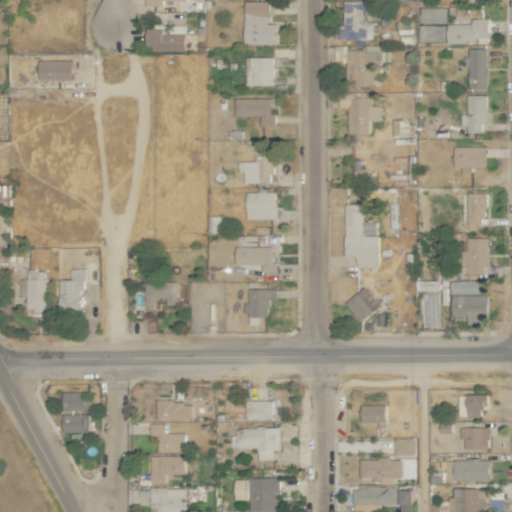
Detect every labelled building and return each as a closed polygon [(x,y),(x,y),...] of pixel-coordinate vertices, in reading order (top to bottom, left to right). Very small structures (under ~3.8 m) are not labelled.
[(269,2),(244,1),(243,44),(276,45),(276,24),(268,23),(269,2)] [(365,1),(343,1),(343,27),(339,27),(339,38),(372,38),(372,21),(365,21),(365,1)] [(445,41),(446,7),(419,6),(418,41),(445,41)] [(489,18),(472,18),(472,24),(447,24),(447,43),(488,43),(489,18)] [(185,50),(185,25),(167,25),(167,28),(145,28),(146,50),(185,50)] [(347,50),(347,77),(362,77),(362,84),(382,84),(382,51),(380,51),(380,45),(365,45),(365,50),(347,50)] [(486,48),(467,48),(467,89),(486,89),(486,48)] [(247,85),(273,85),(273,57),(247,57),(247,85)] [(72,60),(38,60),(39,81),(72,80),(72,60)] [(369,134),(368,121),(380,121),(379,106),(371,106),(371,97),(365,97),(365,92),(348,92),(349,135),(369,134)] [(487,95),(467,95),(466,114),(460,114),(460,125),(467,125),(466,132),(481,132),(482,122),(487,122),(487,95)] [(269,98),(234,98),(235,116),(260,116),(260,125),(275,125),(274,113),(270,113),(269,98)] [(243,183),(273,182),(272,144),(254,144),(254,161),(238,161),(238,172),(243,172),(243,183)] [(485,147),(453,147),(453,166),(484,167),(485,147)] [(276,218),(276,191),(266,192),(266,187),(261,187),(261,191),(245,192),(246,219),(276,218)] [(463,193),(464,226),(485,225),(484,193),(463,193)] [(363,204),(345,204),(344,256),(356,257),(356,267),(377,268),(378,222),(363,221),(363,204)] [(486,238),(460,238),(461,274),(486,273),(486,238)] [(256,272),(276,272),(276,262),(271,262),(271,246),(235,246),(234,265),(256,265),(256,272)] [(62,280),(62,311),(81,311),(81,291),(84,291),(84,267),(70,268),(70,280),(62,280)] [(26,286),(26,310),(50,311),(50,279),(43,279),(44,270),(26,269),(26,279),(19,279),(19,286),(26,286)] [(416,291),(437,290),(437,280),(416,281),(416,291)] [(177,282),(144,281),(144,310),(153,311),(154,299),(166,299),(166,304),(177,304),(177,282)] [(345,301),(358,321),(380,307),(366,287),(345,301)] [(276,289),(248,289),(247,303),(244,303),(243,313),(249,313),(249,324),(258,324),(259,317),(267,317),(268,299),(276,299),(276,289)] [(452,316),(466,316),(466,324),(487,325),(487,295),(452,294),(452,316)] [(88,409),(88,391),(62,392),(62,410),(88,409)] [(487,394),(458,394),(458,416),(480,416),(480,409),(487,409),(487,394)] [(271,400),(245,399),(245,418),(271,419),(271,400)] [(192,401),(156,400),(156,419),(191,419),(192,401)] [(385,403),(361,404),(361,421),(386,421),(385,403)] [(88,413),(62,413),(62,431),(88,432),(88,413)] [(464,448),(488,448),(487,426),(481,427),(481,420),(459,420),(459,438),(464,438),(464,448)] [(184,432),(165,432),(165,423),(150,423),(150,435),(157,435),(157,451),(185,451),(184,432)] [(279,449),(279,427),(230,428),(230,447),(257,447),(257,460),(273,459),(273,449),(279,449)] [(413,437),(394,438),(394,454),(413,454),(413,437)] [(184,455),(150,455),(150,483),(165,483),(165,473),(184,473),(184,455)] [(400,457),(359,458),(359,477),(372,477),(372,478),(400,478),(400,457)] [(454,480),(489,480),(490,459),(454,458),(454,480)] [(248,499),(247,478),(234,479),(234,499),(248,499)] [(249,478),(249,509),(275,508),(274,491),(278,491),(278,478),(249,478)] [(353,510),(381,511),(381,504),(400,504),(399,511),(412,511),(413,487),(354,485),(353,510)] [(156,511),(184,511),(185,488),(150,487),(149,502),(157,502),(156,511)] [(438,499),(438,511),(446,511),(489,511),(488,487),(454,487),(454,498),(438,499)]
